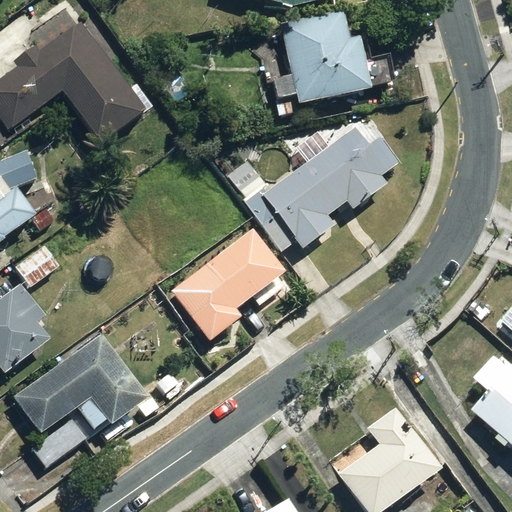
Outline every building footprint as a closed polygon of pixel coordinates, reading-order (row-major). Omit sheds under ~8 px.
[(239,0),(286,13),(332,2),(331,0),(239,0)] [(286,79),(268,82),(276,122),(302,117),(301,111),(366,99),(350,15),(277,29),(286,79)] [(140,119),(77,27),(32,56),(29,53),(10,66),(13,70),(0,78),(0,126),(7,136),(57,101),(92,152),(140,119)] [(197,109),(171,71),(152,84),(178,122),(197,109)] [(258,230),(285,266),(305,251),(330,232),(323,223),(341,209),(348,217),(382,191),(376,184),(394,171),(374,144),(362,153),(346,132),(324,149),(313,135),(292,151),(301,166),(267,191),(246,163),(222,181),(258,230)] [(0,244),(29,225),(10,197),(5,200),(3,196),(30,186),(22,155),(0,162),(0,244)] [(278,283),(245,238),(167,298),(205,350),(234,329),(227,320),(278,283)] [(55,269),(40,249),(10,273),(25,292),(55,269)] [(41,325),(14,289),(0,300),(0,376),(40,344),(32,333),(41,325)] [(55,368),(8,404),(36,445),(27,451),(45,475),(101,432),(105,437),(134,415),(140,423),(154,412),(93,332),(52,363),(55,368)] [(511,451),(511,372),(510,374),(494,360),(473,383),(489,397),(472,416),(511,451)] [(389,511),(436,479),(389,413),(359,434),(372,451),(331,480),(353,511),(389,511)]
